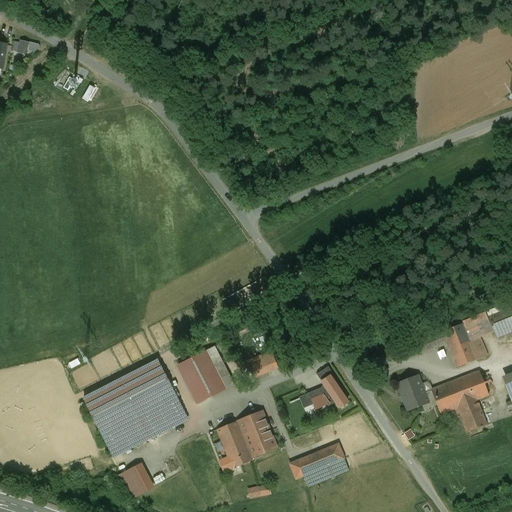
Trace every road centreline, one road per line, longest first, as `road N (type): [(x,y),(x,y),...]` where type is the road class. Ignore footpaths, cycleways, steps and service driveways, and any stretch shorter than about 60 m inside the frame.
road 1 (residential): [(244,218),(444,511)]
road 2 (residential): [(0,9),(156,106),(244,218)]
road 3 (unclassified): [(511,115),(244,218)]
